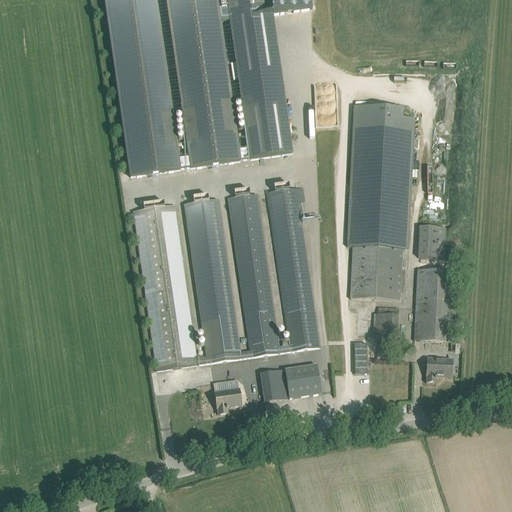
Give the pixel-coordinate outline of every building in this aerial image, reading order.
[(105,0),(131,178),(179,171),(191,170),(189,159),(177,161),(154,0),(105,0)] [(251,161),(249,150),(238,152),(215,0),(166,0),(191,170),(251,161)] [(226,0),(228,13),(270,7),(271,17),(312,11),(310,0),(226,0)] [(349,57),(357,57),(358,32),(350,32),(349,57)] [(275,116),(275,115),(274,106),(243,111),(245,120),(249,150),(251,161),(291,155),(285,115),(275,116)] [(347,248),(353,249),(350,300),(399,303),(402,251),(408,251),(414,120),(401,120),(401,110),(353,108),(347,248)] [(446,139),(447,129),(440,129),(440,140),(436,140),(436,147),(447,147),(447,139),(446,139)] [(290,346),(284,347),(286,354),(319,350),(296,190),(268,194),(290,346)] [(250,352),(244,353),(245,360),(286,354),(284,347),(278,348),(256,195),(228,199),(250,352)] [(209,358),(202,359),(203,366),(245,360),(244,353),(237,354),(215,201),(187,205),(209,358)] [(203,366),(202,359),(197,359),(175,207),(133,213),(155,368),(152,369),(152,373),(156,372),(156,373),(203,366)] [(418,259),(443,260),(445,229),(420,228),(418,259)] [(413,341),(453,343),(457,273),(417,271),(413,341)] [(378,307),(378,315),(374,315),(373,339),(398,340),(399,316),(398,316),(398,309),(378,307)] [(366,345),(354,345),(355,376),(367,375),(366,345)] [(427,360),(427,368),(426,378),(427,378),(427,384),(435,384),(435,380),(436,380),(436,378),(451,379),(452,361),(427,360)] [(284,372),(289,400),(321,395),(317,367),(284,372)] [(260,375),(264,404),(286,400),(282,372),(260,375)] [(214,395),(215,401),(217,411),(218,411),(218,416),(228,415),(227,411),(228,410),(228,409),(241,407),(239,391),(214,395)]
